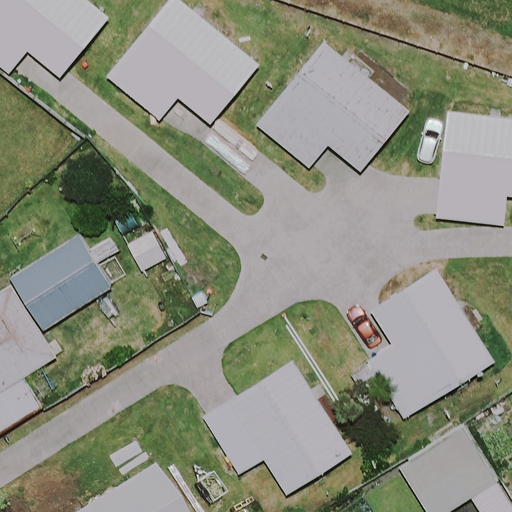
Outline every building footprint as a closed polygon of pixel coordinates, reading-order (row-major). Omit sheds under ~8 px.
[(105,18),(81,0),(0,0),(0,66),(7,72),(24,50),(57,77),(105,18)] [(255,64),(176,0),(167,0),(103,79),(155,121),(174,97),(207,124),(255,64)] [(404,113),(320,44),(253,126),(305,168),(324,144),(357,171),(404,113)] [(511,119),(437,113),(435,138),(450,139),(446,186),(429,185),(427,218),(499,224),(501,195),(511,196),(511,119)] [(171,272),(146,232),(122,246),(148,286),(171,272)] [(7,286),(38,332),(105,290),(72,238),(4,281),(7,286)] [(491,362),(434,270),(367,311),(389,347),(365,362),(399,418),(491,362)] [(38,332),(7,286),(0,290),(0,431),(41,406),(22,375),(53,356),(38,332)] [(347,453),(289,360),(197,418),(233,475),(260,458),(282,494),(347,453)] [(443,511),(496,480),(461,423),(391,465),(419,511),(443,511)] [(158,511),(139,479),(82,511),(158,511)] [(510,511),(497,489),(470,503),(474,511),(510,511)]
